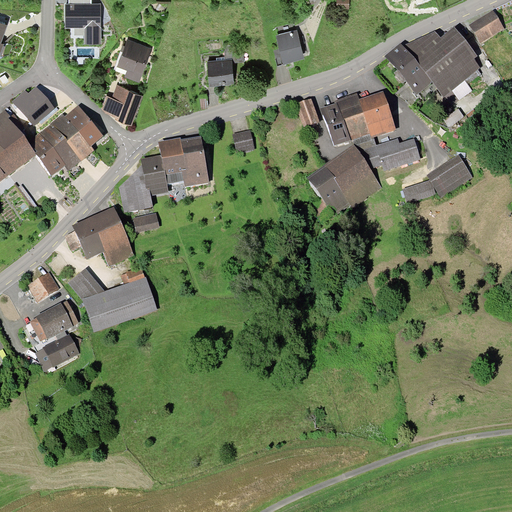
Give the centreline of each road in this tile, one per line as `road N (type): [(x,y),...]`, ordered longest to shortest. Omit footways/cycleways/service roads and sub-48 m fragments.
road 1 (tertiary): [(134,150),(172,127),(336,76),(484,0)]
road 2 (unclassified): [(272,511),(413,452),(511,434)]
road 3 (tertiary): [(0,284),(81,213),(134,150)]
